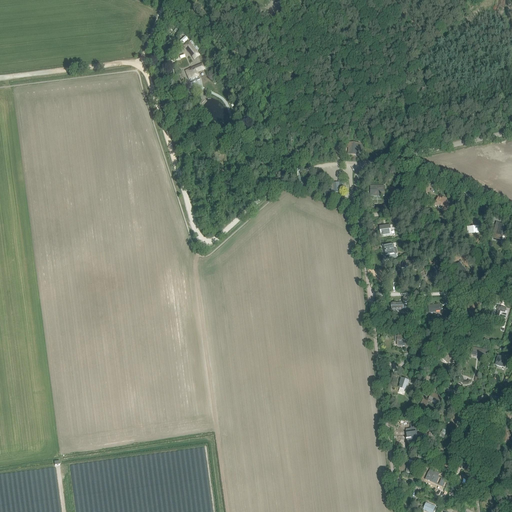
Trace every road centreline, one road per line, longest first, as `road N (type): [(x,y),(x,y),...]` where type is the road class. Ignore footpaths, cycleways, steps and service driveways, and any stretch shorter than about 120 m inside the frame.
road 1 (unclassified): [(318,166),(295,172),(202,247),(144,59),(0,78)]
road 2 (residential): [(377,359),(511,420)]
road 3 (unclassified): [(388,157),(511,132)]
road 4 (residential): [(393,480),(377,359)]
